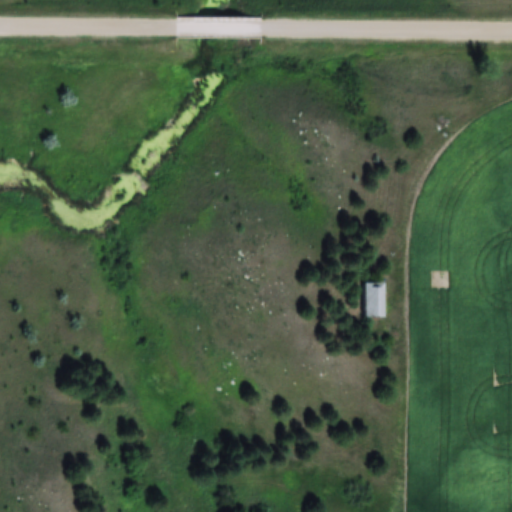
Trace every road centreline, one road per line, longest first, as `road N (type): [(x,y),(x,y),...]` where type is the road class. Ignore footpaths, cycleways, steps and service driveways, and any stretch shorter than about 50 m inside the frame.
road 1 (tertiary): [(254,28),(511,29)]
road 2 (tertiary): [(0,25),(175,26)]
